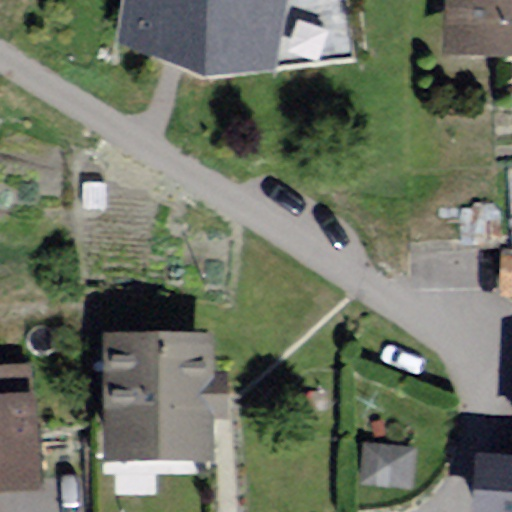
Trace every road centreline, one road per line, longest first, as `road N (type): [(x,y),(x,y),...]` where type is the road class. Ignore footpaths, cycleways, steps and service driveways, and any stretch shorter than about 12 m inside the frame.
road 1 (track): [(488,359),(375,302),(0,56)]
road 2 (residential): [(511,339),(488,359),(458,511)]
